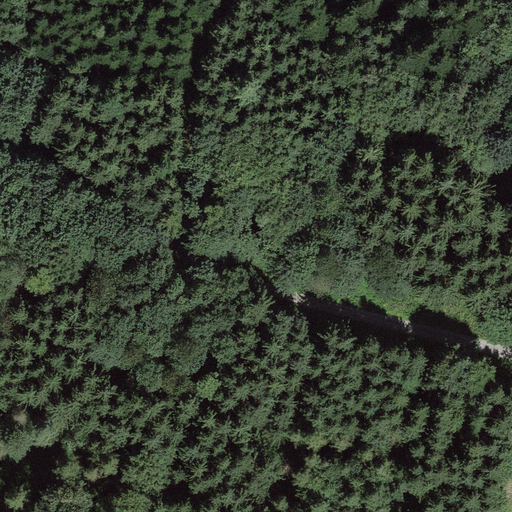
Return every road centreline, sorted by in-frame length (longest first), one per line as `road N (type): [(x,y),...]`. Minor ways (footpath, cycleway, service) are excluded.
road 1 (track): [(511,346),(318,303),(183,256),(0,159)]
road 2 (track): [(183,256),(153,266),(111,264),(0,238)]
